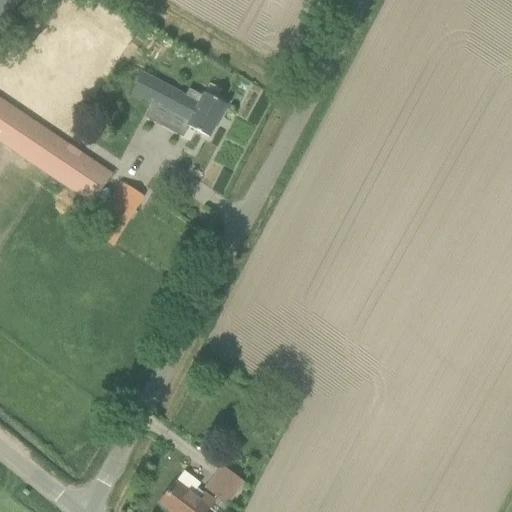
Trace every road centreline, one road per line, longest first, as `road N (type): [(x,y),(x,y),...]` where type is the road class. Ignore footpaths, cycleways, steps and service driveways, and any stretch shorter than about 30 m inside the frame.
road 1 (unclassified): [(99,511),(366,0)]
road 2 (unclassified): [(94,511),(0,435)]
